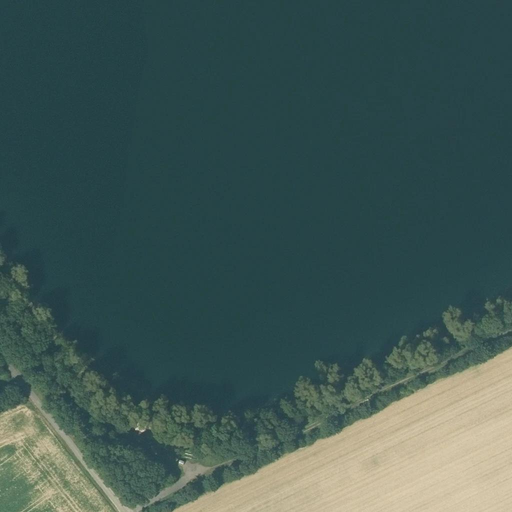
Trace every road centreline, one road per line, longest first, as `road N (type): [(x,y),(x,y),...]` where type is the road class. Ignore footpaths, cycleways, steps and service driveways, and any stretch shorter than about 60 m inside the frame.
road 1 (track): [(133,511),(511,330)]
road 2 (track): [(192,478),(177,462),(93,419),(0,313)]
road 3 (unclassified): [(123,511),(0,356)]
